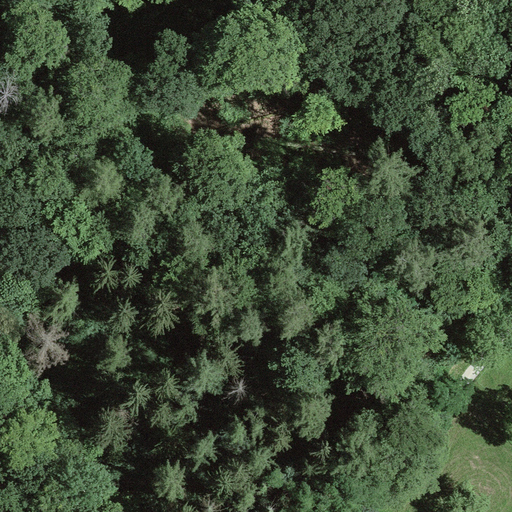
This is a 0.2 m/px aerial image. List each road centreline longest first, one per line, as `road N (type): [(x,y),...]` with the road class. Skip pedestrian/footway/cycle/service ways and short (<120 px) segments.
road 1 (track): [(511,315),(364,511)]
road 2 (track): [(121,511),(0,375)]
